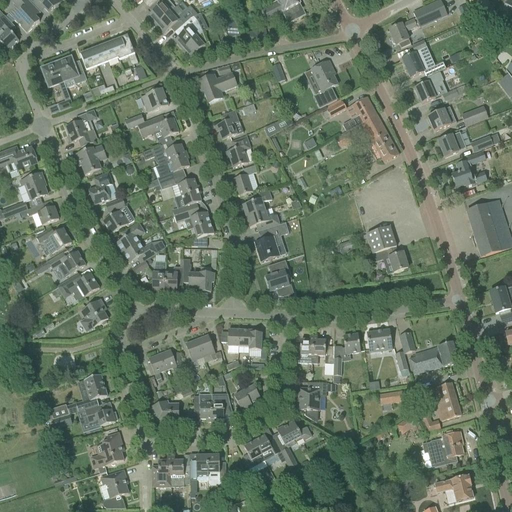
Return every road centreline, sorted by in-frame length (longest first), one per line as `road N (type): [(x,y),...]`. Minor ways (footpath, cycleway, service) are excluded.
road 1 (tertiary): [(460,301),(409,150),(351,33)]
road 2 (residential): [(234,314),(230,224),(175,76)]
road 3 (residential): [(145,444),(228,443),(276,418),(285,315)]
road 4 (residential): [(131,308),(77,215),(43,125)]
road 5 (residential): [(285,315),(460,301)]
